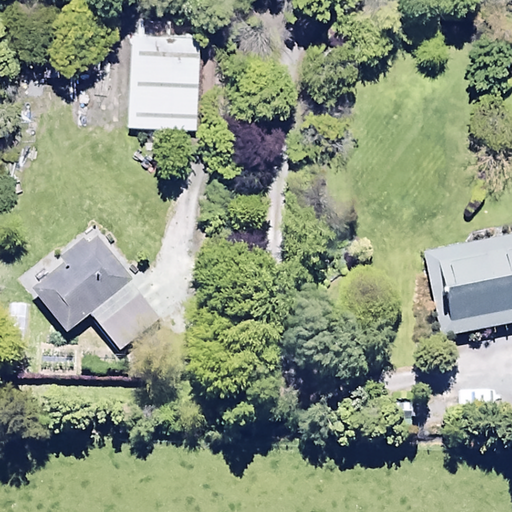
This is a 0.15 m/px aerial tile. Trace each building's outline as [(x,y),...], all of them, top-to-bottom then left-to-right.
[(197,33),(170,33),(170,53),(128,52),(128,126),(196,126),(197,33)] [(155,164),(154,140),(128,141),(128,165),(155,164)] [(128,282),(90,236),(59,261),(62,265),(30,291),(64,333),(128,282)] [(511,324),(511,237),(422,254),(438,338),(511,324)] [(158,328),(139,297),(98,323),(117,354),(158,328)] [(80,346),(39,348),(40,379),(81,376),(80,346)]
